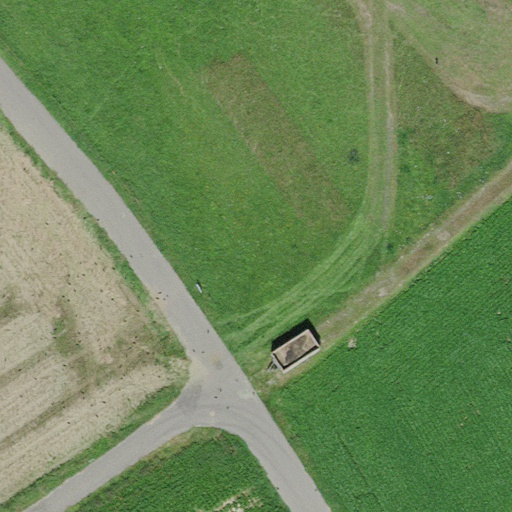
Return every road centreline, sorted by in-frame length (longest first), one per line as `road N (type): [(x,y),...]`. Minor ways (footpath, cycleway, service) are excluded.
road 1 (track): [(0,70),(87,167),(173,286),(307,511)]
road 2 (track): [(52,511),(233,395)]
